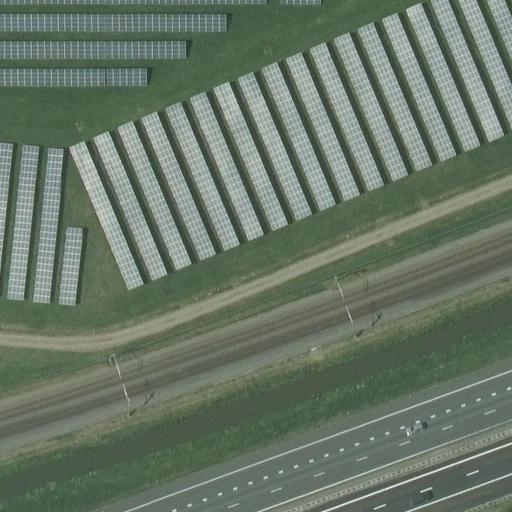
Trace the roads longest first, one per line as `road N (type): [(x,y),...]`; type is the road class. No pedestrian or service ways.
road 1 (track): [(376,0),(111,115),(0,112)]
road 2 (motorway): [(511,403),(217,511)]
road 3 (motorway): [(367,511),(511,458)]
